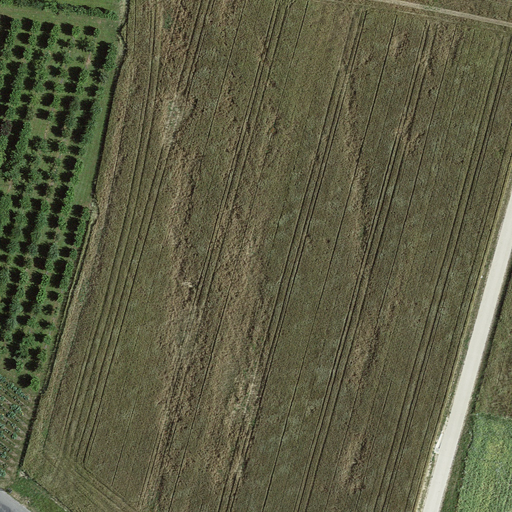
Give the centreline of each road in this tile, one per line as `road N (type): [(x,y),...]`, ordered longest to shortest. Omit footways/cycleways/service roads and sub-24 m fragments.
road 1 (track): [(26,511),(124,92),(136,0)]
road 2 (track): [(511,213),(428,511)]
